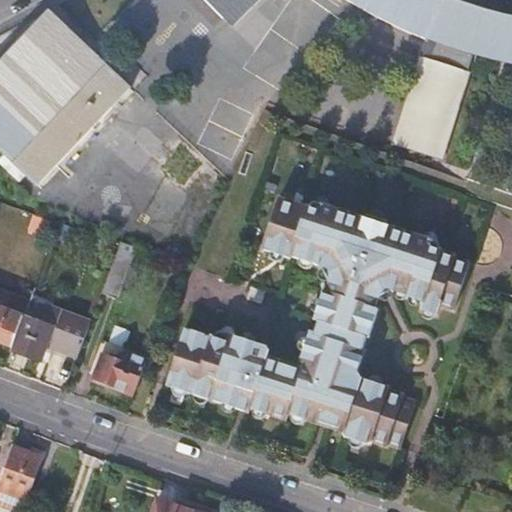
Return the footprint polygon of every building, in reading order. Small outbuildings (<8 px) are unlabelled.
[(511,17),(497,14),(458,2),(454,0),(204,0),(234,31),(265,0),(355,0),(396,24),(422,35),(428,38),(422,55),(468,71),(474,54),(507,62),(511,62),(511,17)] [(39,190),(134,92),(51,12),(0,64),(0,152),(24,175),(39,190)] [(468,71),(422,55),(420,54),(391,140),(441,158),(472,72),(468,71)] [(381,297),(385,295),(381,286),(389,283),(392,291),(396,289),(411,294),(410,297),(426,302),(424,310),(438,314),(442,305),(456,309),(472,262),(458,258),(457,255),(444,251),(440,243),(391,226),(389,222),(370,216),(366,219),(318,204),(308,208),(281,199),(264,251),(292,261),(293,258),(323,269),(331,284),(328,293),(325,292),(316,321),(320,323),(316,336),(311,335),(302,363),(306,365),(305,370),(268,358),(271,348),(222,333),(213,337),(186,329),(167,386),(227,405),(249,413),(251,408),(287,420),(289,414),(318,423),(320,417),(324,419),(328,420),(327,426),(345,432),(347,437),(368,444),(374,442),(387,446),(388,443),(402,448),(418,399),(406,395),(407,392),(392,387),(392,385),(365,376),(362,369),(368,349),(366,348),(371,335),(373,335),(382,307),(379,306),(381,297)] [(136,247),(121,242),(101,294),(116,300),(136,247)] [(0,341),(13,347),(25,315),(0,306),(0,341)] [(25,315),(13,347),(12,350),(40,361),(53,326),(25,315)] [(133,396),(148,360),(127,352),(123,362),(102,354),(92,380),(133,396)] [(11,446),(0,475),(0,490),(24,499),(40,457),(11,446)] [(198,511),(156,498),(152,511),(198,511)]
